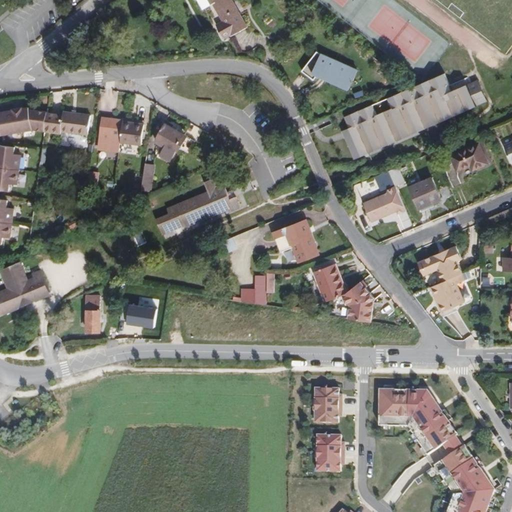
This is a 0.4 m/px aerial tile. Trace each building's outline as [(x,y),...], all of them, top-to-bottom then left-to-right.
[(212,5),(209,0),(197,0),(203,10),(212,5)] [(248,27),(233,0),(209,0),(212,5),(214,4),(223,21),(217,24),(224,39),(231,35),(232,36),(248,27)] [(317,52),(302,72),(314,81),(318,75),(350,89),(359,71),(323,55),(323,56),(317,52)] [(346,129),(357,157),(491,100),(482,78),(456,89),(449,72),(423,83),(348,115),(353,126),(346,129)] [(233,84),(208,82),(207,97),(231,99),(233,84)] [(45,130),(48,111),(30,109),(30,106),(0,110),(0,124),(1,133),(34,129),(45,130)] [(48,113),(45,131),(62,133),(62,131),(89,134),(91,115),(64,112),(63,115),(48,113)] [(121,142),(123,122),(123,120),(103,117),(101,136),(99,150),(119,153),(121,142)] [(142,145),(144,124),(123,122),(121,142),(142,145)] [(170,160),(184,134),(177,130),(171,127),(165,123),(155,141),(162,145),(165,147),(160,155),(170,160)] [(241,143),(239,141),(238,139),(237,138),(235,136),(234,135),(232,134),(231,132),(229,131),(227,130),(225,129),(223,127),(221,127),(218,126),(216,125),(215,125),(208,132),(236,158),(244,165),(251,158),(246,153),(242,149),(243,147),(243,146),(242,144),(241,143)] [(480,143),(451,155),(458,171),(471,165),(476,163),(478,167),(488,163),(480,143)] [(0,144),(0,188),(10,189),(11,182),(18,184),(22,154),(15,153),(16,146),(0,144)] [(249,152),(243,147),(242,149),(246,153),(251,158),(253,156),(249,152)] [(151,191),(155,165),(145,164),(142,189),(151,191)] [(393,181),(396,185),(405,181),(399,167),(389,171),(393,181)] [(406,210),(396,185),(393,181),(389,171),(375,177),(379,187),(386,184),(388,190),(389,192),(389,193),(364,203),(372,221),(379,219),(374,209),(379,207),(383,216),(397,211),(398,214),(406,210)] [(432,177),(410,187),(420,209),(442,200),(432,177)] [(211,192),(170,210),(172,216),(159,221),(166,235),(188,225),(189,227),(227,209),(229,213),(242,207),(237,195),(237,196),(232,198),(229,192),(226,185),(221,187),(217,178),(206,182),(211,192)] [(8,199),(0,198),(0,242),(2,243),(3,236),(11,237),(15,207),(7,206),(8,199)] [(383,216),(379,207),(374,209),(379,219),(383,216)] [(320,254),(312,235),(309,236),(307,233),(311,231),(306,220),(274,232),(277,240),(281,252),(288,249),(293,247),(299,262),(320,254)] [(146,243),(140,229),(131,234),(138,247),(146,243)] [(237,250),(232,238),(224,241),(222,241),(226,254),(228,253),(237,250)] [(494,253),(494,243),(485,243),(485,253),(494,253)] [(463,273),(457,261),(462,258),(457,246),(449,249),(450,252),(437,257),(436,255),(421,262),(426,274),(438,269),(444,281),(454,277),(463,273)] [(299,262),(293,247),(288,249),(294,264),(299,262)] [(28,280),(21,261),(1,270),(8,288),(8,289),(0,291),(0,316),(19,308),(24,306),(21,300),(28,297),(30,301),(50,292),(41,270),(33,274),(34,278),(29,280),(28,280)] [(342,279),(336,264),(333,265),(339,280),(342,279)] [(351,306),(349,318),(371,322),(375,298),(361,281),(348,293),(342,279),(339,280),(333,265),(315,272),(326,301),(343,295),(347,305),(351,306)] [(268,280),(268,275),(256,275),(256,294),(243,294),(243,302),(267,305),(267,304),(268,289),(268,280)] [(465,302),(454,277),(444,281),(431,287),(442,312),(465,302)] [(164,299),(165,291),(140,288),(139,296),(149,297),(154,298),(164,299)] [(30,301),(28,297),(21,300),(24,306),(36,301),(51,295),(50,292),(30,301)] [(101,306),(100,296),(86,295),(86,311),(88,311),(88,331),(100,331),(100,311),(95,311),(96,306),(101,306)] [(156,328),(158,308),(130,304),(128,325),(156,328)] [(338,414),(342,414),(342,399),(339,399),(339,395),(339,389),(315,388),(314,423),(338,423),(338,417),(338,414)] [(380,390),(379,426),(408,427),(427,456),(445,444),(455,437),(457,435),(427,391),(380,390)] [(341,443),(341,436),(317,435),(317,469),(340,470),(340,462),(341,443)] [(445,444),(452,454),(462,447),(455,437),(445,444)] [(486,511),(494,490),(464,446),(462,447),(452,454),(434,466),(453,495),(447,511),(486,511)]
